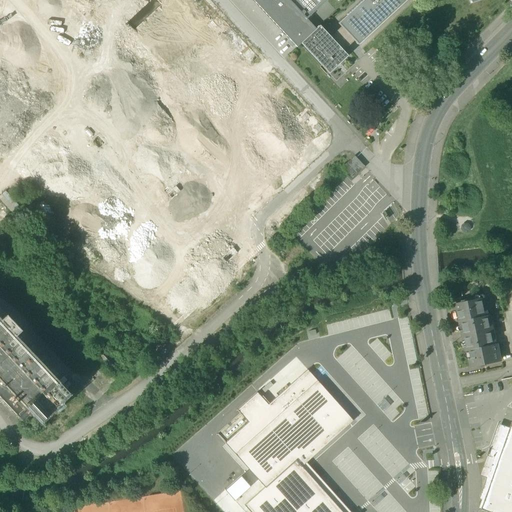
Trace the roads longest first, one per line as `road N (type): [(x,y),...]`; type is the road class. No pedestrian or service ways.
road 1 (tertiary): [(511,35),(428,129),(417,186),(424,289),(461,511)]
road 2 (unknown): [(92,74),(4,159)]
